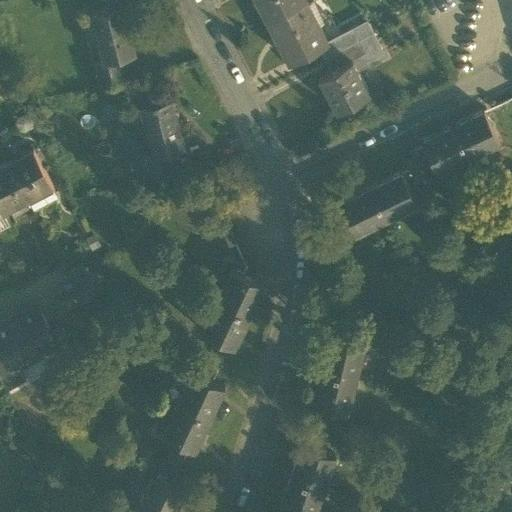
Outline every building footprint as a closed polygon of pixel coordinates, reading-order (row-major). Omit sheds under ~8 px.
[(104,57),(110,56),(117,54),(135,49),(122,0),(95,7),(99,22),(95,23),(104,57)] [(258,0),(268,18),(301,0),(258,0)] [(327,39),(306,0),(301,0),(268,18),(290,60),(318,45),(328,40),(327,39)] [(91,8),(95,23),(99,22),(95,7),(91,8)] [(332,36),(338,49),(359,37),(353,25),(332,36)] [(365,50),(371,61),(385,54),(373,30),(359,37),(366,50),(365,50)] [(318,45),(324,56),(338,49),(332,36),(327,39),(328,40),(318,45)] [(366,50),(359,37),(338,49),(344,61),(352,57),(365,50),(366,50)] [(344,61),(338,49),(324,56),(330,69),(344,61)] [(352,57),(358,68),(371,61),(365,50),(352,57)] [(120,63),(118,58),(111,60),(110,56),(104,57),(95,59),(98,69),(120,63)] [(318,75),(336,109),(370,91),(358,68),(352,57),(344,61),(330,69),(318,75)] [(120,63),(98,69),(101,83),(124,77),(121,62),(120,63)] [(153,151),(159,150),(167,148),(184,143),(171,94),(144,101),(148,116),(144,117),(153,151)] [(140,102),(144,117),(148,116),(144,101),(140,102)] [(467,156),(497,142),(481,109),(451,123),(467,156)] [(436,171),(467,156),(451,123),(420,138),(436,171)] [(34,147),(8,160),(27,196),(53,183),(34,147)] [(409,150),(415,163),(408,166),(415,181),(422,177),(415,164),(422,161),(415,147),(409,150)] [(169,157),(168,152),(160,154),(159,150),(153,151),(144,153),(147,163),(169,157)] [(169,157),(147,163),(151,177),(174,171),(170,157),(169,157)] [(8,160),(0,164),(0,205),(2,209),(27,196),(8,160)] [(385,217),(416,202),(400,169),(370,184),(385,217)] [(355,231),(385,217),(370,184),(339,199),(355,231)] [(326,207),(332,220),(339,217),(333,204),(326,207)] [(223,231),(229,244),(237,240),(231,227),(223,231)] [(249,312),(264,281),(233,265),(218,297),(249,312)] [(74,292),(96,300),(104,277),(82,269),(74,292)] [(234,344),(249,312),(218,297),(202,329),(234,344)] [(13,370),(19,367),(57,346),(45,325),(49,323),(36,302),(0,321),(0,346),(2,350),(13,370)] [(334,323),(342,325),(346,310),(337,308),(334,323)] [(357,376),(365,342),(330,334),(322,368),(357,376)] [(204,360),(218,366),(224,352),(211,346),(204,360)] [(0,351),(0,376),(6,389),(25,378),(19,367),(13,370),(2,350),(0,351)] [(210,415),(225,383),(194,368),(179,400),(210,415)] [(349,410),(357,376),(322,368),(314,402),(349,410)] [(195,446),(210,415),(179,400),(163,431),(195,446)] [(311,428),(325,433),(330,419),(316,414),(311,428)] [(325,484),(337,451),(304,439),(292,472),(325,484)] [(164,462),(178,469),(185,455),(171,448),(164,462)] [(159,511),(171,511),(185,486),(153,470),(138,501),(159,511)] [(297,511),(314,511),(325,484),(292,472),(279,505),(297,511)] [(159,511),(138,501),(132,511),(159,511)]
